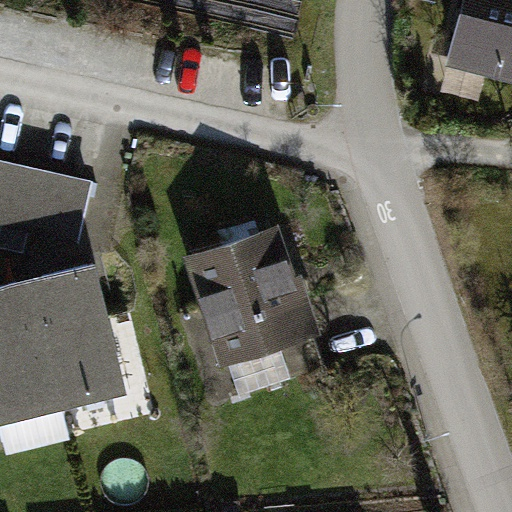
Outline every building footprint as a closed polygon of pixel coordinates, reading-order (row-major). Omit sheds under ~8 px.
[(511,0),(466,0),(453,50),(511,65),(511,0)] [(92,179),(0,158),(0,222),(78,239),(92,179)] [(273,223),(191,250),(227,358),(316,328),(298,275),(291,277),(273,223)] [(126,381),(96,261),(32,277),(62,397),(126,381)] [(0,413),(62,397),(32,277),(0,285),(0,413)]
